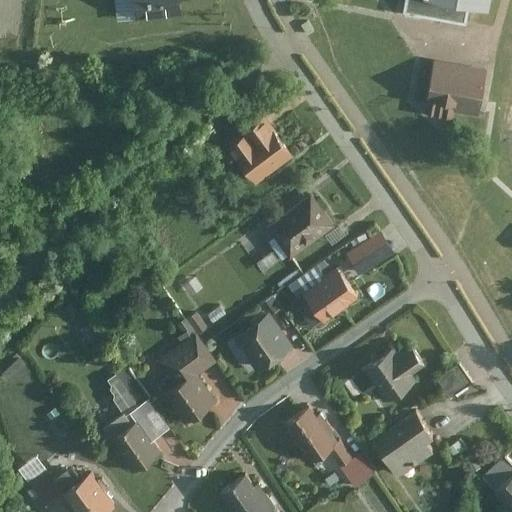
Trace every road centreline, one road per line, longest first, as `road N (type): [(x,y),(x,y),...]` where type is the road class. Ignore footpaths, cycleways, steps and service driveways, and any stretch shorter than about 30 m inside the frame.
road 1 (residential): [(0,296),(72,201),(286,47)]
road 2 (residential): [(443,287),(292,381),(171,510)]
road 3 (residential): [(286,47),(443,287)]
road 4 (residential): [(443,287),(511,390)]
